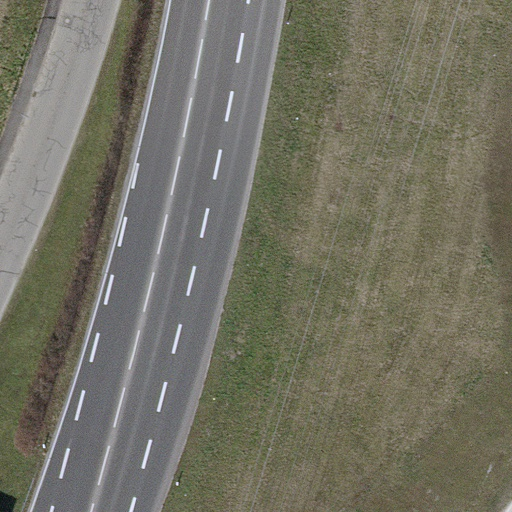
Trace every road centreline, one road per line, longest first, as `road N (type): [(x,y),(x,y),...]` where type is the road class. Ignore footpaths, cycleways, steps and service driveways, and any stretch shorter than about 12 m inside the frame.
road 1 (primary): [(90,511),(212,0)]
road 2 (residential): [(82,0),(0,224)]
